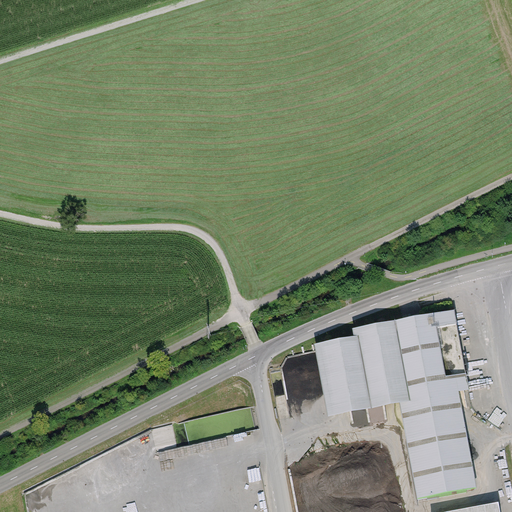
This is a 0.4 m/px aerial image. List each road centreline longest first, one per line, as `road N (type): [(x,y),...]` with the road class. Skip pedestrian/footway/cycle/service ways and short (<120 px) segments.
road 1 (track): [(240,312),(219,252),(205,236),(185,228),(77,228),(0,213)]
road 2 (unclassified): [(255,356),(0,485)]
road 3 (unclassified): [(511,262),(389,298),(255,356)]
road 4 (track): [(0,435),(240,312)]
road 5 (track): [(0,61),(194,0)]
road 6 (track): [(346,259),(511,177)]
road 7 (residential): [(255,356),(285,511)]
